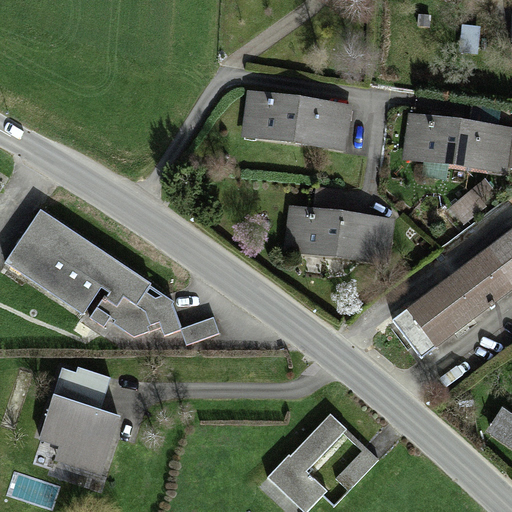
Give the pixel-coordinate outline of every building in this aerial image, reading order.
[(347,110),(247,95),(240,138),(341,153),(347,110)] [(511,131),(408,117),(403,159),(511,173),(511,131)] [(386,222),(287,209),(282,251),(381,263),(386,222)] [(140,284),(39,217),(7,265),(80,314),(99,287),(126,305),(140,284)] [(511,232),(406,311),(434,347),(511,289),(511,232)] [(211,317),(180,328),(186,344),(217,334),(211,317)] [(102,398),(58,383),(38,439),(61,447),(58,457),(97,470),(114,422),(96,415),(102,398)] [(511,417),(505,412),(491,434),(511,448),(511,417)] [(327,416),(264,479),(297,511),(305,511),(328,489),(308,469),(344,433),(327,416)]
